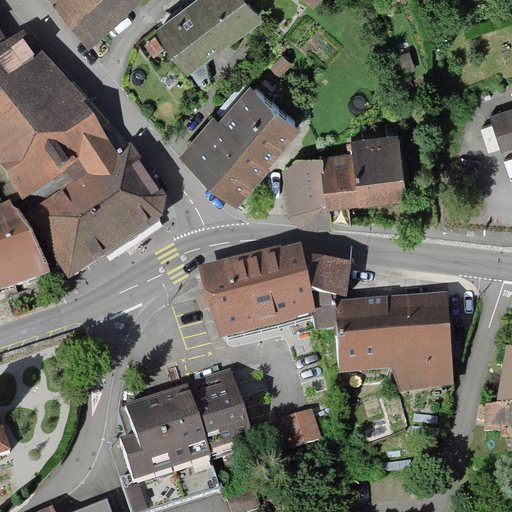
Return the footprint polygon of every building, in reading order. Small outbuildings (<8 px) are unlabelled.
[(54,0),(92,41),(136,0),(54,0)] [(193,0),(159,27),(191,70),(265,14),(254,0),(193,0)] [(36,56),(19,38),(0,51),(0,164),(22,198),(65,173),(111,141),(83,101),(86,98),(43,50),(36,56)] [(408,53),(398,56),(402,70),(412,67),(408,53)] [(250,82),(187,158),(238,199),(301,123),(250,82)] [(500,152),(511,148),(511,111),(489,120),(500,152)] [(324,158),(327,202),(330,201),(410,194),(404,136),(351,141),(352,156),(324,158)] [(119,154),(111,141),(65,173),(71,183),(25,213),(68,283),(158,224),(166,196),(133,147),(119,154)] [(330,201),(327,202),(324,158),(324,153),(298,156),(283,171),(289,213),(308,227),(331,228),(330,201)] [(0,207),(0,292),(50,277),(10,203),(0,207)] [(347,267),(297,256),(202,277),(216,341),(313,320),(316,335),(338,332),(337,301),(348,301),(347,267)] [(338,332),(340,374),(398,371),(399,392),(451,390),(447,296),(348,301),(337,301),(338,332)] [(511,352),(507,352),(507,404),(484,404),(484,430),(507,430),(507,437),(511,436),(511,352)] [(230,373),(124,407),(134,440),(118,446),(129,479),(207,454),(212,452),(252,440),(230,373)] [(319,441),(309,410),(277,420),(287,451),(319,441)] [(165,511),(226,491),(212,452),(122,483),(131,511),(165,511)] [(229,497),(233,511),(243,511),(260,507),(254,489),(229,497)]
